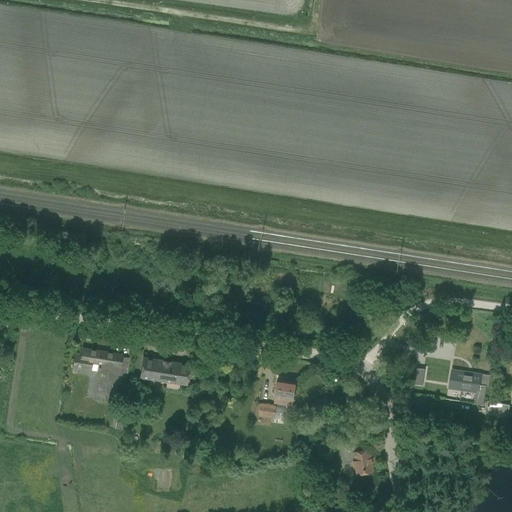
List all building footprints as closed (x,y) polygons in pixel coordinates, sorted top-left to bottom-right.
[(80,271),(82,261),(75,260),(73,270),(80,271)] [(126,378),(128,368),(129,358),(122,357),(122,354),(82,348),(81,356),(75,355),(73,367),(97,371),(93,399),(114,402),(117,384),(121,384),(122,377),(126,378)] [(186,384),(189,365),(143,358),(139,377),(186,384)] [(414,384),(422,385),(425,369),(417,368),(414,384)] [(457,370),(455,382),(460,383),(462,383),(462,387),(466,387),(477,389),(476,393),(475,403),(478,404),(483,404),(484,396),(486,386),(489,386),(489,383),(490,375),(464,371),(457,370)] [(278,379),(275,396),(283,398),(282,404),(293,406),(294,399),(297,382),(278,379)] [(346,407),(357,405),(355,391),(344,393),(346,407)] [(510,405),(490,401),(490,405),(490,406),(488,406),(488,414),(505,413),(508,412),(508,413),(510,405)] [(276,406),(261,404),(259,416),(269,417),(275,418),(275,417),(283,418),(284,408),(276,407),(276,406)] [(122,429),(124,412),(117,411),(115,428),(122,429)] [(354,443),(340,445),(343,463),(350,462),(351,466),(357,465),(358,474),(375,471),(373,463),(372,457),(371,449),(355,452),(354,443)]
